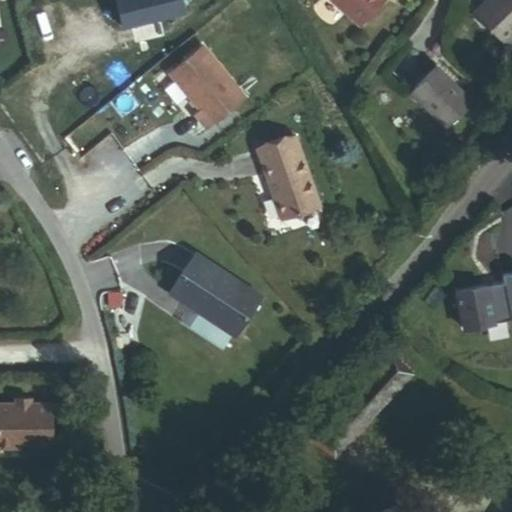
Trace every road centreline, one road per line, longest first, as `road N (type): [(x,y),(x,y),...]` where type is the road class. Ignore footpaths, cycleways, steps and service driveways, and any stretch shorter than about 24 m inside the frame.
road 1 (residential): [(511,156),(344,346),(179,511)]
road 2 (residential): [(126,511),(103,354),(61,245),(0,156)]
